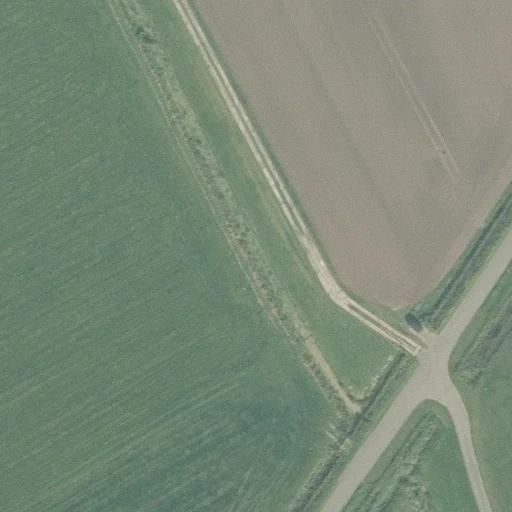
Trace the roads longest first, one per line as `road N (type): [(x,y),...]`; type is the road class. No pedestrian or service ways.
road 1 (track): [(435,363),(330,292),(178,0)]
road 2 (unclassified): [(337,511),(511,248)]
